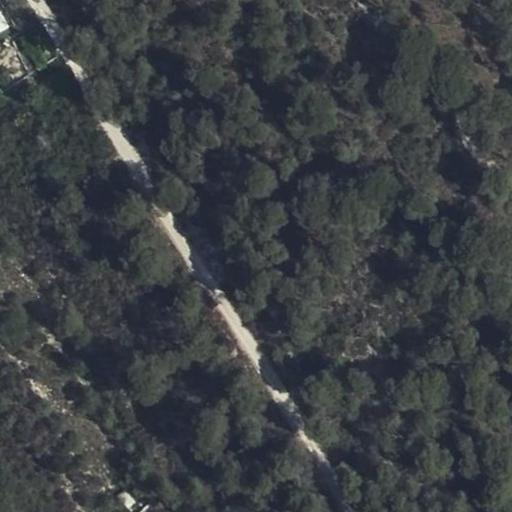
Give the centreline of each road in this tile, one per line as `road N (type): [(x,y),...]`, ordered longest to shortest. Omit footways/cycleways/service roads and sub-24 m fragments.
road 1 (track): [(349,511),(35,0)]
road 2 (track): [(365,0),(511,192)]
